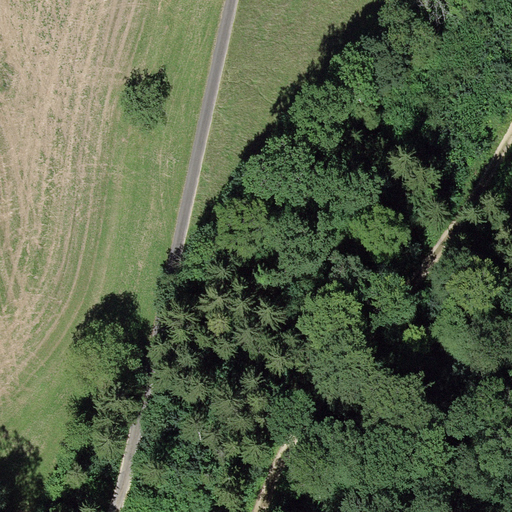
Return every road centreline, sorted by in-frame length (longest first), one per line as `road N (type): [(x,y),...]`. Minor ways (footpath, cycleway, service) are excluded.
road 1 (track): [(232,0),(119,511)]
road 2 (track): [(257,511),(275,463),(340,366),(511,138)]
